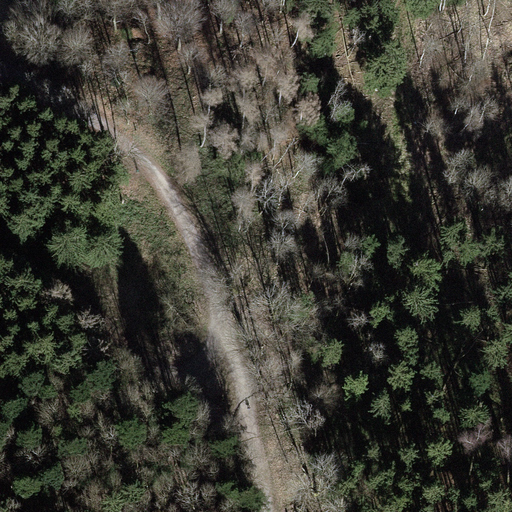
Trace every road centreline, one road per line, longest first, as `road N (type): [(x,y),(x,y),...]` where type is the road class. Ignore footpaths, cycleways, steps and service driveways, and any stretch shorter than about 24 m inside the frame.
road 1 (track): [(0,64),(140,156),(242,411),(264,511)]
road 2 (track): [(242,411),(149,363),(50,289),(0,266)]
